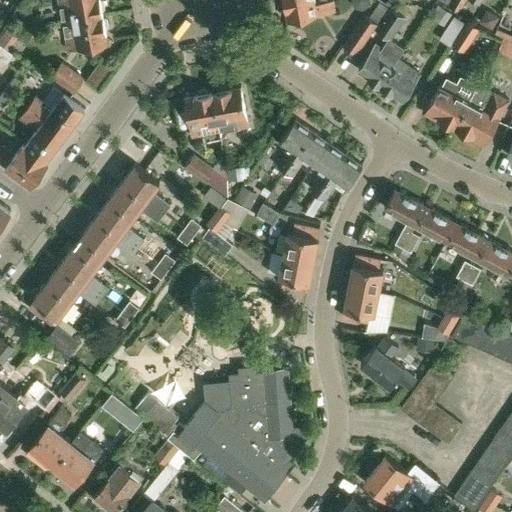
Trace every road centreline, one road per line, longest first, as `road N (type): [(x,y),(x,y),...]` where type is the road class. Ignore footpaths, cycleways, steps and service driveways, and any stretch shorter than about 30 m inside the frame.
road 1 (residential): [(301,511),(330,465),(338,424),(323,329),(335,249),(394,139)]
road 2 (residential): [(40,213),(192,2)]
road 3 (residential): [(394,139),(192,2)]
road 4 (residential): [(394,139),(511,196)]
